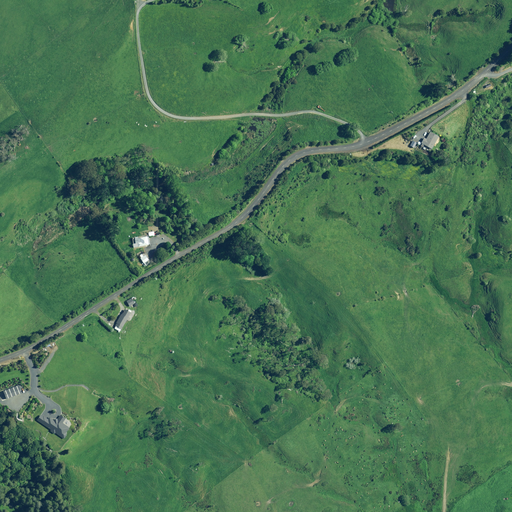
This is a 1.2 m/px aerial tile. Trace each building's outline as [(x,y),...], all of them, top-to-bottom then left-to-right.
[(423,145),(431,149),(437,137),(429,132),(425,139),(423,138),(420,143),(421,143),(421,144),(420,144),(420,145),(420,146),(420,147),(421,147),(422,147),(423,147),(423,146),(423,145)] [(132,244),(133,247),(150,244),(148,237),(135,239),(136,243),(132,244)] [(143,256),(142,254),(140,255),(141,258),(140,258),(146,266),(148,264),(146,261),(149,260),(145,255),(143,256)] [(128,309),(128,311),(124,309),(121,315),(121,314),(116,323),(117,324),(114,328),(120,332),(125,322),(126,323),(130,316),(128,316),(130,313),(131,311),(128,309)] [(19,385),(2,392),(5,400),(22,393),(19,385)] [(59,415),(57,419),(53,419),(49,417),(48,419),(40,415),(37,420),(51,430),(50,431),(54,434),(55,433),(63,438),(66,434),(65,434),(69,428),(62,423),(65,419),(59,415)]
